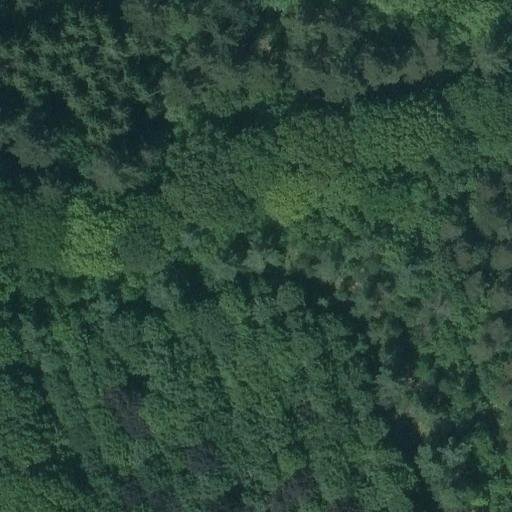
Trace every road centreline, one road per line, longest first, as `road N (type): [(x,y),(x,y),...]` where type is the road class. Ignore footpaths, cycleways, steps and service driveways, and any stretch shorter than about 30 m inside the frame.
road 1 (track): [(0,234),(416,128)]
road 2 (track): [(416,128),(511,359)]
